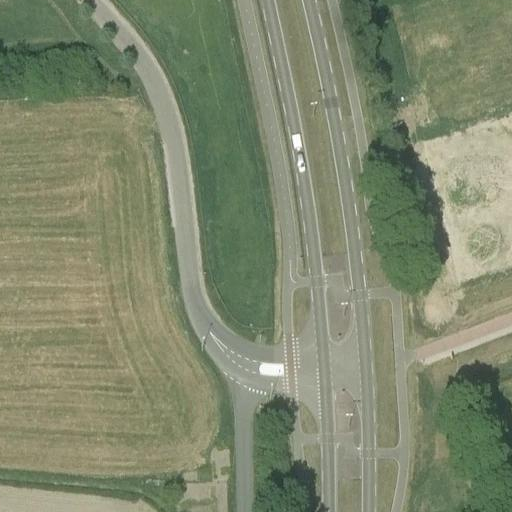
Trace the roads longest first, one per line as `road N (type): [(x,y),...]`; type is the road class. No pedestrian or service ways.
road 1 (unclassified): [(246,366),(210,333),(189,284),(175,155),(156,85),(90,0)]
road 2 (secondary): [(364,362),(341,161),(307,0)]
road 3 (secondary): [(266,0),(293,120),(321,355)]
road 4 (secondary): [(368,511),(364,362)]
road 5 (unclassified): [(244,511),(246,366)]
road 6 (secondary): [(323,380),(328,511)]
